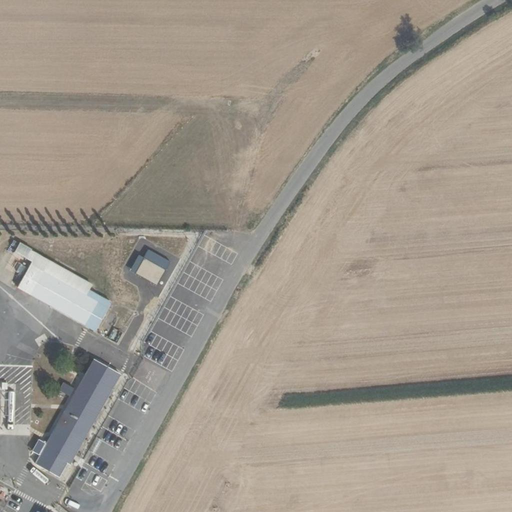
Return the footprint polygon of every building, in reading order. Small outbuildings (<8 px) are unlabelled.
[(176,274),(184,277),(190,261),(183,258),(176,274)] [(16,288),(94,332),(110,304),(32,260),(28,267),(16,288)] [(172,278),(163,296),(184,308),(193,290),(172,278)] [(126,328),(117,345),(136,354),(151,324),(126,312),(120,325),(126,328)] [(40,347),(49,341),(44,334),(35,340),(40,347)] [(68,466),(119,376),(92,361),(34,466),(59,479),(66,465),(68,466)] [(108,418),(135,429),(143,411),(116,400),(108,418)]
